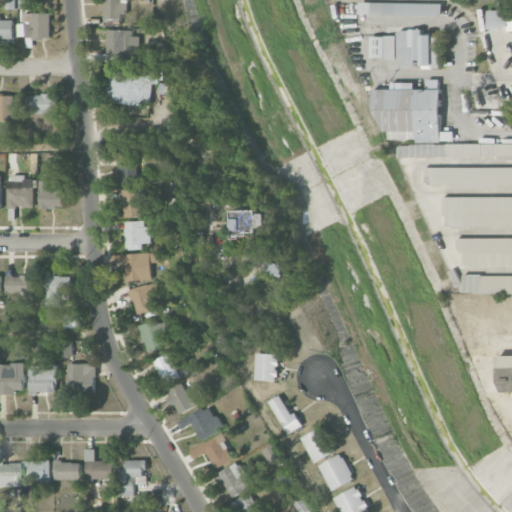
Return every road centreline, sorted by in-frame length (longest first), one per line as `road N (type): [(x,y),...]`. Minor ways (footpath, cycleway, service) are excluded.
road 1 (residential): [(202,511),(111,355),(99,314),(76,0)]
road 2 (residential): [(405,511),(347,401),(320,374)]
road 3 (residential): [(150,424),(0,429)]
